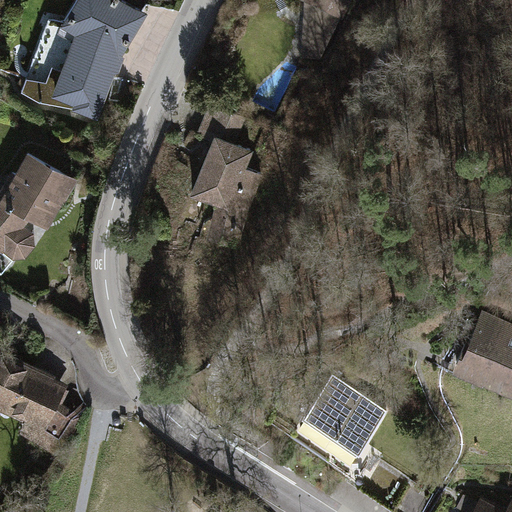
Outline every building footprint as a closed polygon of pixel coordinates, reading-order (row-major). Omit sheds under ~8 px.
[(127,38),(142,12),(122,0),(76,0),(64,22),(48,19),(22,90),(40,100),(60,104),(62,98),(97,112),(111,75),(118,54),(120,55),(130,39),(127,38)] [(306,0),(306,22),(330,34),(346,0),(306,0)] [(118,54),(111,75),(121,79),(165,7),(147,4),(142,12),(127,38),(130,39),(120,55),(118,54)] [(330,34),(306,22),(305,52),(320,54),(330,34)] [(243,115),(211,102),(199,132),(215,139),(194,191),(216,200),(223,219),(231,222),(230,242),(236,244),(261,172),(244,165),(250,149),(233,141),(243,115)] [(72,178),(31,154),(19,174),(12,173),(5,187),(0,184),(0,243),(3,246),(4,245),(14,254),(24,254),(32,244),(32,233),(21,224),(31,212),(46,221),(60,195),(63,196),(72,178)] [(223,219),(216,200),(215,239),(230,242),(231,222),(223,219)] [(466,342),(458,361),(483,372),(482,374),(511,386),(511,324),(507,336),(477,323),(468,343),(466,342)] [(55,402),(62,390),(48,382),(51,376),(0,350),(0,400),(29,416),(22,427),(33,434),(36,431),(57,441),(75,415),(55,402)] [(359,449),(387,408),(333,372),(291,434),(326,457),(339,436),(359,449)] [(457,505),(468,511),(473,511),(479,502),(464,493),(457,505)] [(511,511),(511,499),(506,510),(482,497),(479,502),(473,511),(511,511)]
